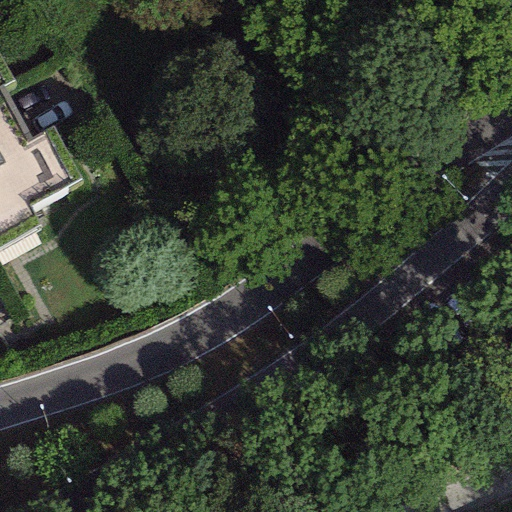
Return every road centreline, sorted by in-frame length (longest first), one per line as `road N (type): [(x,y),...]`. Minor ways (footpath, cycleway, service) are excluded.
road 1 (unclassified): [(511,133),(187,349),(108,385),(0,417)]
road 2 (unclassified): [(68,511),(286,377),(511,191)]
